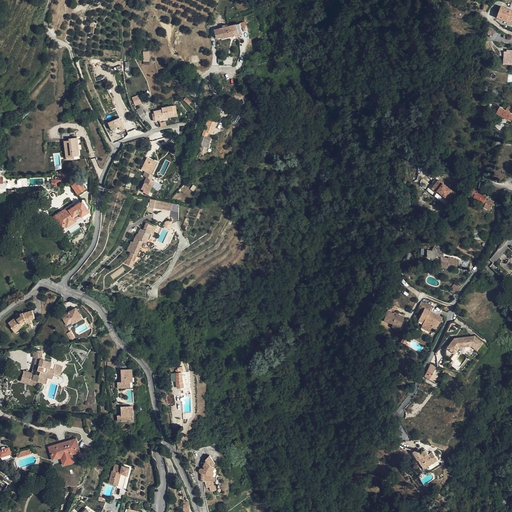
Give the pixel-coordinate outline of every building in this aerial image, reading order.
[(511,10),(501,6),(498,13),(497,17),(507,21),(511,22),(511,10)] [(221,39),(230,37),(229,35),(234,34),(234,36),(236,35),(239,34),(239,33),(241,33),(242,33),(240,23),(234,25),(228,26),(223,27),(214,30),(216,38),(220,37),(221,39)] [(139,95),(132,96),(133,102),(131,103),(132,106),(141,105),(139,95)] [(176,105),(173,106),(174,115),(164,118),(165,119),(178,116),(176,105)] [(156,111),(158,120),(165,119),(164,118),(174,115),(173,106),(162,108),(162,109),(156,111)] [(511,113),(509,112),(505,110),(499,106),(499,107),(496,106),(495,106),(494,108),(497,110),(495,113),(508,120),(509,118),(511,119),(511,113)] [(140,108),(137,111),(139,113),(138,114),(144,121),(145,120),(144,118),(146,116),(140,108)] [(112,129),(113,129),(120,126),(120,128),(121,130),(126,128),(122,119),(119,120),(118,118),(108,122),(112,129)] [(70,140),(65,140),(67,156),(81,155),(78,132),(76,132),(77,136),(70,137),(70,140)] [(209,138),(206,137),(201,149),(205,150),(209,138)] [(143,176),(147,177),(151,179),(153,175),(152,175),(158,163),(147,157),(144,163),(141,169),(145,171),(143,176)] [(142,188),(140,191),(143,192),(143,191),(149,194),(155,181),(151,179),(147,177),(142,188)] [(457,193),(438,178),(430,188),(450,203),(457,193)] [(71,185),(73,187),(77,194),(85,188),(79,180),(73,184),(72,185),(71,185)] [(485,203),(487,198),(486,198),(487,196),(481,193),(482,191),(473,187),(469,195),(485,203)] [(487,198),(485,203),(483,208),(489,211),(494,201),(487,198)] [(72,204),(53,217),(61,229),(66,226),(67,227),(76,221),(76,220),(81,216),(83,220),(83,221),(85,222),(86,218),(90,219),(91,211),(89,211),(82,200),(74,206),(72,204)] [(164,201),(156,200),(154,208),(163,210),(164,201)] [(32,205),(23,210),(28,217),(36,211),(32,205)] [(127,249),(136,254),(137,254),(141,246),(143,242),(143,241),(146,242),(148,239),(149,239),(152,233),(151,233),(154,226),(147,223),(143,230),(141,228),(138,234),(137,233),(133,241),(131,240),(127,249)] [(490,260),(494,263),(505,250),(500,247),(490,260)] [(506,280),(511,272),(511,248),(510,247),(491,268),(506,280)] [(428,257),(441,260),(441,257),(444,257),(443,251),(433,249),(431,250),(427,250),(428,257)] [(126,258),(123,261),(130,265),(134,260),(127,257),(126,258)] [(444,267),(450,257),(448,257),(448,258),(444,257),(441,257),(441,260),(441,267),(444,267)] [(450,257),(444,267),(447,268),(450,264),(457,266),(457,259),(450,257)] [(433,318),(418,321),(424,324),(423,325),(431,329),(432,327),(436,329),(442,318),(432,312),(431,314),(429,313),(430,311),(432,307),(420,302),(417,308),(423,310),(419,317),(432,315),(433,318)] [(82,318),(76,308),(69,312),(62,316),(66,325),(72,322),(71,321),(74,319),(76,322),(82,318)] [(18,318),(17,316),(8,323),(11,327),(11,328),(14,331),(17,329),(18,330),(23,327),(21,324),(23,321),(26,321),(27,323),(32,322),(31,319),(35,318),(32,311),(32,310),(23,313),(20,314),(21,316),(18,318)] [(384,320),(401,326),(405,317),(398,315),(399,314),(394,312),(394,313),(387,311),(384,320)] [(501,321),(500,320),(490,328),(491,330),(501,321)] [(476,336),(459,339),(459,342),(453,343),(448,348),(455,353),(458,349),(460,349),(472,347),(474,348),(476,345),(480,349),(485,343),(476,336)] [(458,352),(460,349),(458,349),(455,353),(448,348),(447,347),(446,348),(447,357),(451,360),(458,352)] [(52,362),(41,359),(38,370),(41,371),(40,375),(35,374),(28,372),(24,371),(21,381),(39,386),(40,382),(46,383),(48,378),(49,378),(51,368),(55,369),(53,374),(58,376),(61,366),(55,365),(56,363),(60,364),(61,360),(53,358),(52,362)] [(35,374),(39,361),(34,359),(32,359),(28,372),(35,374)] [(433,373),(436,366),(431,363),(424,376),(435,382),(438,376),(433,373)] [(183,378),(182,375),(182,372),(184,372),(183,369),(185,368),(185,366),(183,367),(183,366),(178,368),(178,370),(176,370),(176,373),(171,374),(171,381),(176,381),(177,388),(181,388),(184,387),(184,385),(183,378)] [(129,369),(121,370),(122,382),(117,382),(118,388),(128,388),(128,382),(130,382),(129,369)] [(62,381),(53,378),(52,379),(51,379),(50,383),(58,385),(54,400),(56,400),(62,381)] [(117,422),(128,421),(128,416),(130,416),(130,406),(121,406),(121,415),(117,415),(117,422)] [(403,429),(396,433),(401,441),(408,437),(403,429)] [(76,439),(49,447),(53,460),(61,457),(62,460),(72,456),(72,454),(80,452),(76,439)] [(9,448),(0,450),(0,457),(0,458),(11,454),(9,448)] [(17,457),(31,452),(30,448),(16,453),(17,457)] [(425,450),(421,452),(418,448),(413,452),(424,469),(437,460),(432,452),(428,454),(425,450)] [(214,485),(213,482),(213,481),(210,481),(211,476),(213,476),(214,472),(213,472),(215,468),(212,466),(215,463),(209,455),(205,459),(206,461),(203,466),(204,467),(203,470),(202,469),(201,469),(200,469),(199,470),(200,472),(201,473),(202,480),(202,481),(205,481),(205,482),(206,487),(207,487),(209,487),(214,485)] [(117,487),(121,488),(125,474),(127,474),(128,475),(130,467),(122,465),(122,466),(115,464),(113,469),(109,483),(117,485),(117,487)]
